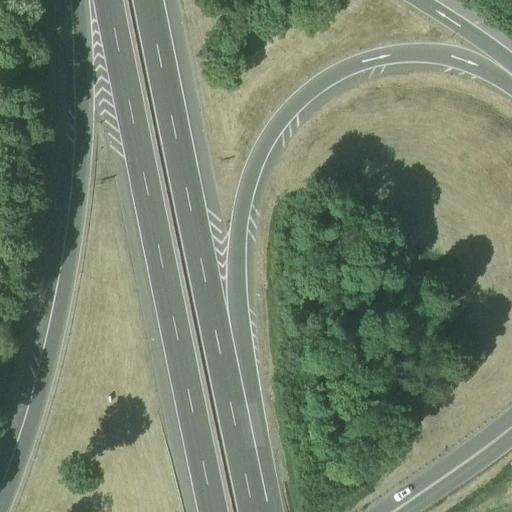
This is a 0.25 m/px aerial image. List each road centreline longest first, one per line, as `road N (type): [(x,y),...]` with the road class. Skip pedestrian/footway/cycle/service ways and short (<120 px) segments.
road 1 (motorway): [(228,410),(238,214),(276,124),(319,83),(383,56),(450,58),(511,88)]
road 2 (motorway): [(80,0),(83,149),(66,279),(36,409),(0,511)]
road 3 (motorway): [(107,0),(211,511)]
road 4 (motorway): [(228,410),(147,0)]
road 5 (motorway): [(391,511),(511,426)]
